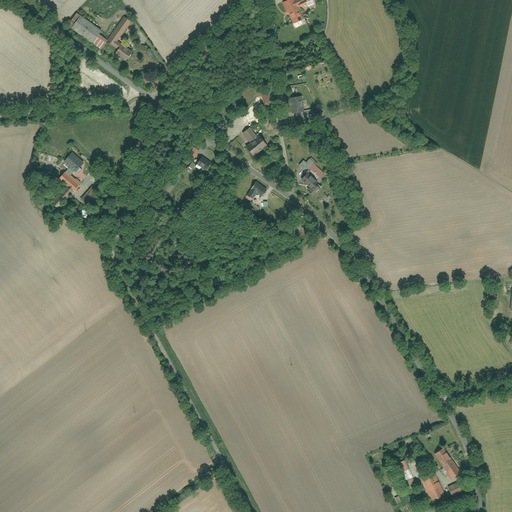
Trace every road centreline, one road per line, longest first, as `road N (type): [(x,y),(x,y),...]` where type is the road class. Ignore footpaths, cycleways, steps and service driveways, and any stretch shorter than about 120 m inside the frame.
road 1 (unclassified): [(251,511),(112,264),(111,236),(155,101)]
road 2 (unclassified): [(155,101),(328,231),(440,390)]
road 3 (unclassified): [(23,0),(139,91)]
road 4 (unclassified): [(0,117),(118,107),(139,91)]
road 5 (unclassified): [(152,99),(257,0)]
road 6 (unclassified): [(440,390),(471,465),(477,511)]
